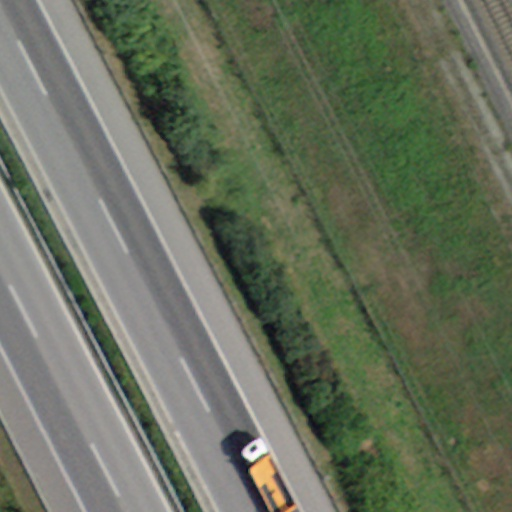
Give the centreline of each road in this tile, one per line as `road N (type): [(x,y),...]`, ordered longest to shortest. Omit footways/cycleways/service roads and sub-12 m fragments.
road 1 (motorway): [(254,511),(0,13)]
road 2 (motorway): [(0,274),(121,511)]
